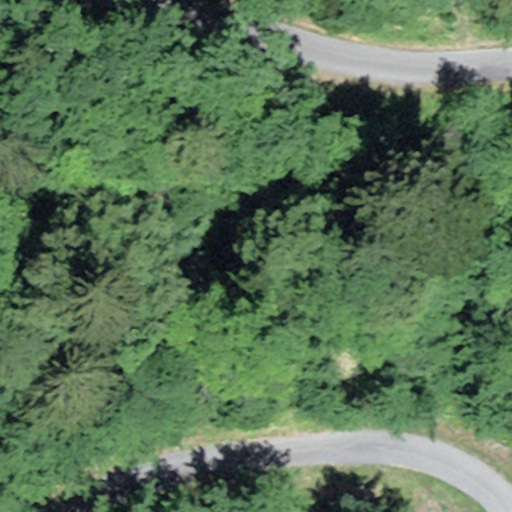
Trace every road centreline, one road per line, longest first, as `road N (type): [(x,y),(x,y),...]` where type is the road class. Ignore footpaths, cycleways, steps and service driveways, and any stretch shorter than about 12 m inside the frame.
road 1 (unclassified): [(76,511),(202,463),(369,448),(422,454),(486,481),(511,511)]
road 2 (unclassified): [(511,63),(426,71),(340,64),(113,0)]
